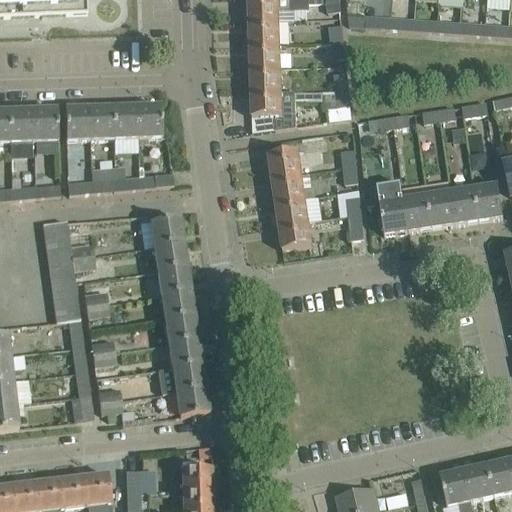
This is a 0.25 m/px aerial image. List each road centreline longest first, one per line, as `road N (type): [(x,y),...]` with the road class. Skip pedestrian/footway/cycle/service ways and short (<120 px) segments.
road 1 (residential): [(244,491),(493,436),(504,426),(505,408),(470,261),(224,296)]
road 2 (residential): [(0,459),(243,431)]
road 3 (unclassified): [(224,296),(190,79)]
road 4 (residential): [(190,79),(0,86)]
road 5 (unclassified): [(243,431),(224,296)]
